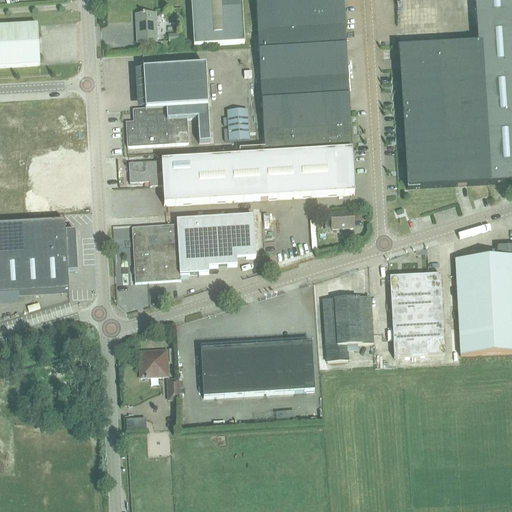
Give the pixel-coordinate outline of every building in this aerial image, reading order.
[(190,0),(193,49),(243,45),(244,45),(240,0),(190,0)] [(255,0),(265,146),(351,140),(351,132),(344,30),(342,0),(255,0)] [(478,45),(408,49),(398,50),(407,191),(507,185),(511,182),(511,0),(462,0),(463,1),(458,2),(458,8),(463,7),(464,12),(476,12),(478,45)] [(161,13),(161,33),(169,33),(169,28),(174,28),(174,13),(161,13)] [(137,44),(147,44),(157,43),(156,15),(136,16),(137,44)] [(37,26),(0,28),(0,68),(40,67),(37,26)] [(199,145),(210,145),(205,68),(143,72),(145,111),(134,112),(134,113),(133,113),(134,125),(136,125),(137,128),(126,128),(127,149),(137,149),(188,146),(187,121),(197,121),(199,145)] [(248,112),(228,113),(230,144),(250,143),(248,112)] [(265,146),(265,149),(239,151),(240,159),(163,163),(164,179),(164,188),(165,195),(354,184),(351,140),(265,146)] [(164,188),(164,179),(160,179),(159,164),(130,166),(131,186),(151,185),(151,189),(164,188)] [(352,214),(342,215),(324,216),(325,223),(331,223),(332,232),(354,231),(352,214)] [(177,228),(159,229),(132,230),(135,286),(181,283),(181,282),(180,282),(180,277),(209,276),(208,270),(237,268),(237,261),(256,260),(253,218),(176,223),(177,228)] [(64,224),(0,227),(0,297),(18,297),(68,294),(67,274),(77,274),(75,233),(65,233),(64,224)] [(511,354),(511,248),(497,249),(498,260),(455,262),(456,272),(461,358),(511,354)] [(389,280),(393,360),(444,358),(440,277),(389,280)] [(359,354),(358,347),(373,346),(370,300),(323,303),(326,349),(327,365),(349,364),(348,355),(359,354)] [(314,394),(311,345),(201,352),(203,400),(314,394)] [(141,381),(151,380),(168,379),(167,353),(139,355),(141,381)] [(177,383),(166,383),(167,403),(178,402),(177,383)] [(129,418),(129,427),(148,427),(148,417),(129,418)]
